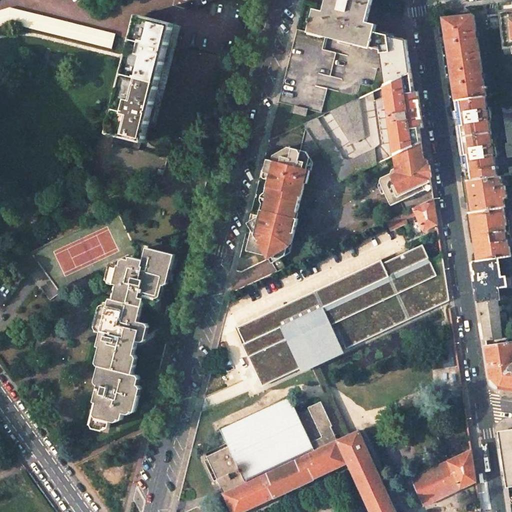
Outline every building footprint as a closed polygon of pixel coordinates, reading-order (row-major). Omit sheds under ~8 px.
[(373,0),(327,0),(324,11),(368,22),(369,18),(373,0)] [(501,15),(487,17),(492,52),(511,49),(511,1),(499,3),(501,15)] [(324,11),(315,9),(309,33),(326,37),(327,38),(372,49),(372,48),(381,50),(383,67),(386,85),(411,73),(411,68),(407,40),(391,36),(375,32),(377,25),(368,22),(324,11)] [(454,17),(444,18),(447,37),(448,41),(448,44),(453,79),(454,82),(455,86),(457,101),(486,97),(487,97),(474,15),(472,16),(454,17)] [(154,122),(158,106),(152,104),(163,62),(169,63),(173,47),(167,45),(172,24),(142,16),(112,135),(115,135),(113,144),(139,150),(141,142),(142,142),(148,120),(154,122)] [(309,33),(297,30),(279,102),(292,106),(291,112),(306,116),(308,109),(321,112),(336,53),(325,50),(327,38),(326,37),(309,33)] [(96,44),(115,46),(117,33),(98,31),(96,44)] [(411,73),(386,85),(387,94),(396,155),(422,143),(420,128),(423,128),(420,109),(418,92),(414,92),(411,73)] [(486,97),(457,101),(458,111),(459,115),(460,119),(466,163),(467,166),(467,171),(469,181),(498,176),(495,158),(498,157),(497,147),(493,148),(489,118),(492,118),(491,107),(487,108),(486,97)] [(359,98),(331,111),(351,144),(365,137),(359,98)] [(511,106),(511,107),(503,108),(508,143),(506,143),(508,158),(511,157),(511,106)] [(317,118),(304,124),(340,182),(377,164),(375,149),(349,159),(344,159),(317,118)] [(434,199),(428,160),(426,159),(424,158),(422,143),(396,155),(397,167),(393,169),(392,173),(382,177),(381,181),(392,205),(401,201),(406,211),(434,199)] [(270,179),(260,215),(249,221),(254,230),(249,250),(281,257),(290,252),(300,217),(295,216),(297,210),(299,210),(306,182),(308,183),(314,161),(308,151),(289,146),(275,155),(274,160),(269,159),(264,178),(270,179)] [(498,176),(469,181),(473,206),(474,212),(504,208),(506,208),(504,198),(507,197),(505,186),(509,185),(507,175),(498,176)] [(406,211),(402,214),(405,220),(416,214),(424,231),(438,224),(434,199),(406,211)] [(504,208),(474,212),(478,242),(479,246),(479,251),(481,261),(498,258),(511,256),(510,246),(509,246),(505,225),(507,225),(504,208)] [(59,291),(112,263),(115,264),(116,261),(128,255),(130,257),(137,252),(118,211),(31,252),(51,279),(59,291)] [(241,329),(239,330),(246,346),(252,358),(266,386),(302,369),(304,368),(306,368),(314,364),(315,363),(316,363),(324,359),(344,349),(449,301),(442,258),(431,263),(429,260),(423,247),(406,255),(399,259),(384,266),(382,263),(379,264),(357,275),(347,279),(339,283),(337,284),(317,293),(308,297),(298,302),(298,304),(291,308),(289,308),(288,309),(287,307),(276,312),(269,316),(262,319),(241,329)] [(132,364),(138,342),(141,342),(143,336),(144,331),(141,330),(143,323),(139,322),(141,314),(137,313),(139,307),(143,307),(145,300),(152,301),(154,294),(161,296),(166,276),(162,275),(164,269),(167,270),(171,271),(175,255),(147,248),(143,260),(130,257),(128,267),(115,264),(112,263),(109,275),(117,276),(115,285),(118,285),(114,299),(111,299),(110,302),(109,306),(105,305),(103,313),(100,312),(97,323),(105,325),(99,347),(105,349),(108,349),(108,352),(106,358),(103,357),(100,367),(104,368),(107,368),(104,377),(101,377),(95,402),(101,403),(105,404),(102,414),(99,413),(96,424),(110,428),(112,417),(123,420),(125,410),(136,412),(140,396),(136,395),(139,385),(135,384),(137,375),(134,374),(136,365),(132,364)] [(481,261),(474,262),(479,295),(479,301),(498,299),(500,299),(500,296),(498,286),(511,285),(511,276),(501,278),(499,268),(498,258),(481,261)] [(43,290),(50,301),(60,293),(59,291),(51,279),(46,283),(48,287),(43,290)] [(498,299),(479,301),(485,340),(503,338),(502,325),(506,324),(507,323),(506,314),(505,313),(500,313),(499,302),(498,299)] [(451,340),(440,342),(444,368),(455,366),(451,340)] [(511,341),(486,345),(489,363),(491,380),(500,389),(511,390),(511,341)] [(306,368),(302,369),(305,374),(320,367),(347,354),(344,349),(306,368)] [(397,511),(395,506),(391,498),(382,479),(378,470),(367,446),(360,431),(349,435),(338,441),(321,403),(309,409),(298,414),(290,396),(221,428),(229,446),(207,457),(218,479),(224,493),(232,511),(243,511),(268,501),(320,477),(344,465),(348,463),(370,511),(397,511)] [(511,431),(500,433),(504,461),(508,487),(511,486),(511,431)] [(472,450),(447,461),(453,474),(460,489),(477,481),(472,450)] [(438,465),(406,480),(410,488),(415,485),(425,506),(438,499),(460,489),(453,474),(447,461),(438,465)]
